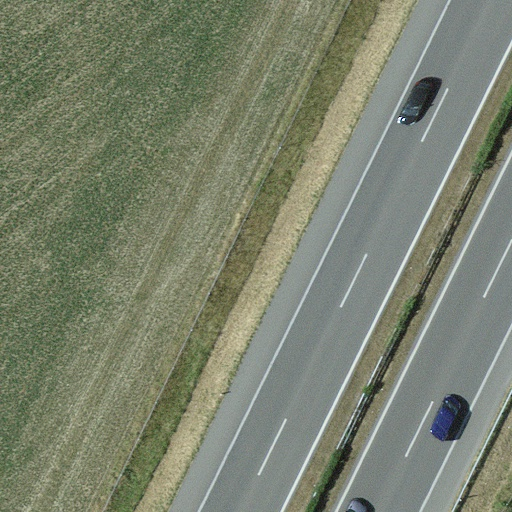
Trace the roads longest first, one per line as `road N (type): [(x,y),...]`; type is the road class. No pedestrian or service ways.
road 1 (motorway): [(493,0),(242,511)]
road 2 (motorway): [(379,511),(511,241)]
